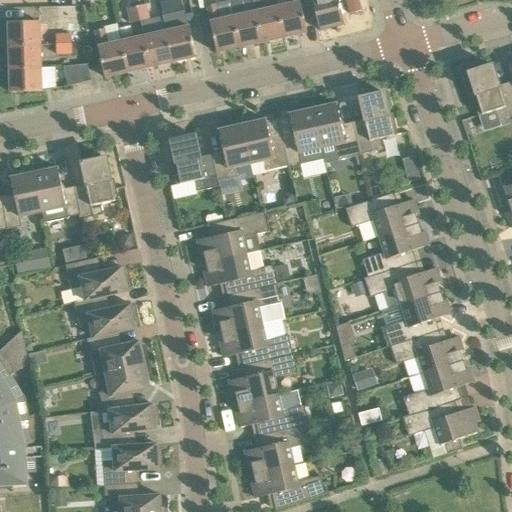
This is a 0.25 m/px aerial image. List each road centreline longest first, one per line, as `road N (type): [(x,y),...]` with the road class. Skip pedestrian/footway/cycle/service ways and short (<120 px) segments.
road 1 (residential): [(197,511),(194,430),(123,109)]
road 2 (residential): [(511,375),(408,47)]
road 3 (residential): [(123,109),(408,47)]
road 4 (residential): [(0,136),(123,109)]
